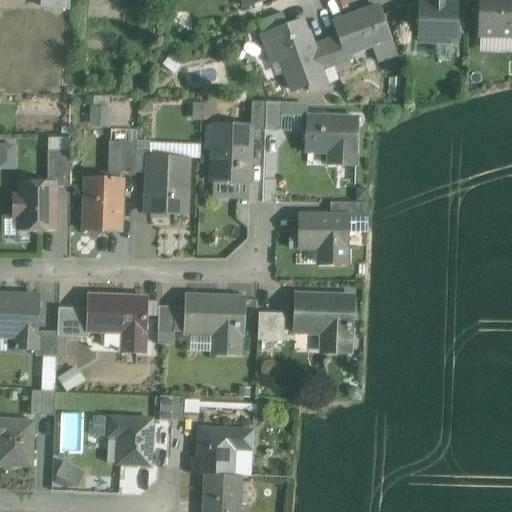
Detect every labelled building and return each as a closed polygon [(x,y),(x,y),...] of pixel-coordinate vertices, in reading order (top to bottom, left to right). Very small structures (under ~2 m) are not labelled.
[(69,0),(41,0),(41,7),(69,9),(69,0)] [(511,0),(479,0),(479,36),(511,37),(511,0)] [(456,4),(420,3),(420,6),(419,30),(419,42),(455,43),(456,4)] [(420,6),(408,6),(407,30),(419,30),(420,6)] [(378,7),(333,23),(338,36),(345,56),(347,55),(370,47),(390,39),(378,7)] [(282,13),(259,22),(264,34),(287,26),(282,13)] [(264,34),(262,35),(271,62),(280,59),(292,91),(307,85),(309,92),(326,85),(338,80),(335,70),(321,76),(317,66),(318,65),(311,45),(302,20),(287,26),(264,34)] [(345,56),(338,36),(325,41),(336,70),(350,64),(347,55),(345,56)] [(396,56),(390,39),(370,47),(376,64),(396,56)] [(336,70),(325,41),(311,45),(318,65),(317,66),(321,76),(335,70),(336,70)] [(215,118),(217,103),(199,101),(197,116),(215,118)] [(266,102),(251,102),(250,126),(250,130),(251,130),(265,131),(266,102)] [(266,102),(265,131),(281,131),(281,116),(282,103),(266,102)] [(306,117),(306,115),(306,104),(282,103),(281,116),(306,117)] [(92,106),(92,126),(112,126),(112,106),(92,106)] [(358,117),(306,115),(306,117),(305,153),(337,154),(336,166),(356,167),(358,117)] [(250,126),(213,125),(211,181),(213,181),(249,182),(251,130),(250,130),(250,126)] [(16,143),(0,143),(1,167),(17,166),(16,143)] [(136,144),(119,144),(118,171),(135,173),(136,149),(136,144)] [(150,149),(136,149),(135,173),(147,173),(148,157),(149,157),(150,149)] [(70,151),(48,151),(48,184),(54,184),(54,187),(70,187),(70,151)] [(149,157),(148,157),(147,173),(146,213),(186,215),(188,159),(149,157)] [(121,180),(84,179),(82,231),(119,232),(121,180)] [(249,182),(213,181),(213,198),(248,199),(249,182)] [(48,184),(21,184),(21,197),(14,197),(14,216),(21,216),(21,229),(54,229),(54,214),(51,211),(51,202),(54,200),(54,187),(54,184),(48,184)] [(330,216),(300,216),(300,248),(318,248),(318,264),(346,264),(346,233),(365,233),(365,226),(368,223),(365,220),(365,217),(368,217),(368,202),(360,202),(360,217),(346,217),(346,216),(330,216)] [(360,217),(360,202),(330,202),(330,216),(346,216),(346,217),(360,217)] [(39,297),(0,295),(0,336),(17,338),(17,346),(11,346),(11,349),(10,349),(10,350),(35,351),(37,351),(38,331),(39,297)] [(350,297),(299,295),(298,331),(327,332),(326,350),(348,350),(350,297)] [(147,298),(88,296),(88,309),(87,331),(88,331),(100,332),(100,334),(103,347),(116,347),(116,349),(122,350),(122,353),(144,354),(145,333),(146,333),(147,298)] [(244,296),(188,296),(188,310),(188,332),(216,332),(216,351),(244,351),(244,296)] [(159,306),(158,332),(175,333),(175,309),(175,307),(159,306)] [(88,309),(58,308),(57,332),(58,332),(57,336),(88,338),(88,331),(87,331),(88,309)] [(175,333),(188,332),(188,310),(175,309),(175,333)] [(285,313),(258,312),(257,339),(284,340),(285,313)] [(37,351),(35,351),(35,357),(44,357),(57,357),(57,336),(58,332),(57,332),(38,331),(37,351)] [(44,357),(43,391),(55,392),(57,357),(44,357)] [(59,375),(65,389),(84,381),(79,367),(59,375)] [(43,391),(32,391),(31,415),(42,415),(43,391)] [(55,392),(43,391),(42,415),(54,416),(55,392)] [(173,397),(161,396),(160,420),(172,421),(173,397)] [(185,397),(173,397),(172,421),(184,421),(185,397)] [(81,450),(82,411),(61,411),(60,449),(81,450)] [(152,420),(110,418),(109,437),(119,437),(118,464),(150,466),(152,420)] [(33,422),(0,420),(0,465),(32,467),(33,422)] [(252,431),(199,429),(197,474),(205,474),(233,475),(234,449),(252,450),(252,431)] [(63,461),(58,478),(81,484),(86,468),(63,461)] [(233,475),(205,474),(203,511),(239,511),(241,476),(233,475)]
